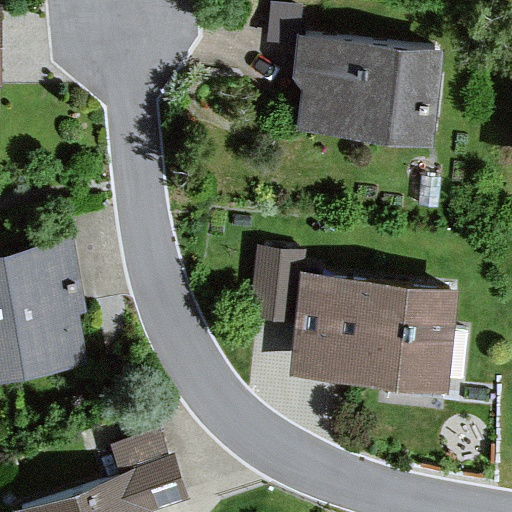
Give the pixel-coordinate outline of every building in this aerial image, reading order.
[(297,40),(287,133),(417,148),(428,54),(297,40)] [(511,56),(504,56),(492,166),(511,168),(511,56)] [(68,245),(0,255),(0,378),(84,365),(68,245)] [(292,276),(282,377),(431,392),(441,292),(292,276)] [(107,471),(0,501),(0,511),(169,511),(172,511),(149,434),(100,448),(107,471)]
